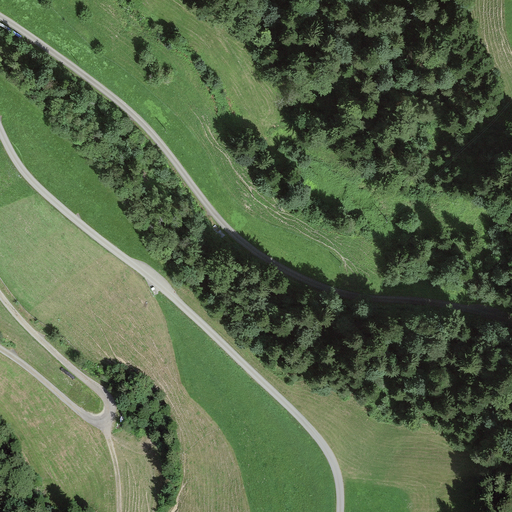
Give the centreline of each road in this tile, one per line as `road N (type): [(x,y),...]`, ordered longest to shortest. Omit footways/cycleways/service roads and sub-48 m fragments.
road 1 (track): [(0,18),(132,114),(216,217),(265,259),(344,295),(511,323)]
road 2 (track): [(0,127),(35,184),(186,308),(318,437),(334,463),(340,511)]
road 3 (track): [(0,347),(87,417),(103,420),(111,407),(0,296)]
